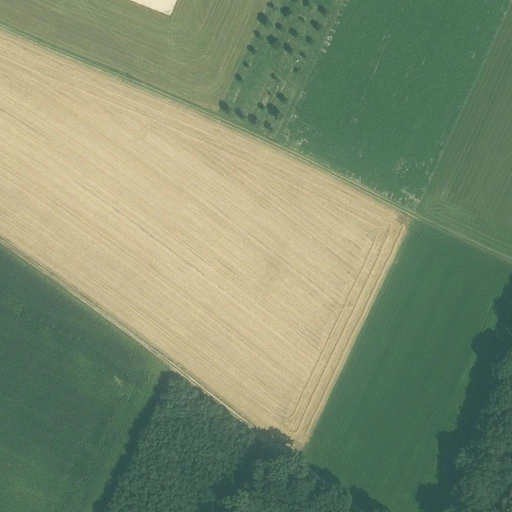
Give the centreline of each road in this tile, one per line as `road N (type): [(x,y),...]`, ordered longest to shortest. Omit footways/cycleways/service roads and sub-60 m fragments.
road 1 (track): [(511,261),(0,23)]
road 2 (track): [(269,440),(0,243)]
road 3 (track): [(451,511),(511,360)]
